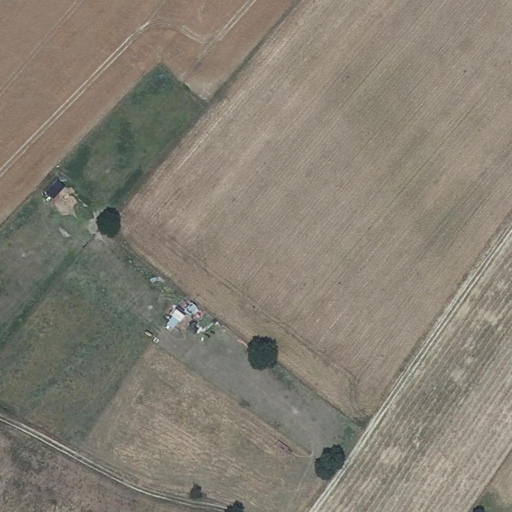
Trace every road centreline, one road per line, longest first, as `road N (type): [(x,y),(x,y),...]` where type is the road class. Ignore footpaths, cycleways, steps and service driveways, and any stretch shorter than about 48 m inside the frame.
road 1 (track): [(314,511),(511,229)]
road 2 (track): [(227,511),(63,452),(0,415)]
